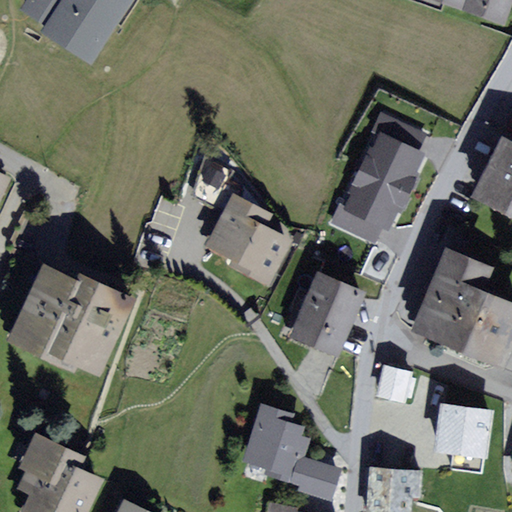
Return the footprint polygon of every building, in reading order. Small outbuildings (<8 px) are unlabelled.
[(23,0),(16,14),(77,49),(105,0),(23,0)] [(507,0),(422,0),(499,25),(507,0)] [(428,134),(381,112),(354,171),(409,197),(428,157),(419,153),(428,134)] [(511,138),(510,137),(474,211),(511,229),(511,138)] [(0,177),(9,159),(0,154),(0,177)] [(409,197),(354,171),(329,225),(374,245),(381,229),(392,234),(409,197)] [(267,200),(227,182),(199,244),(257,270),(280,220),(262,212),(267,200)] [(123,279),(52,249),(12,342),(83,372),(123,279)] [(485,272),(439,250),(405,317),(491,359),(511,315),(511,303),(478,287),(485,272)] [(353,276),(314,259),(284,329),(322,346),(353,276)] [(415,362),(384,358),(379,392),(410,396),(415,362)] [(482,394),(432,388),(426,441),(475,447),(482,394)] [(283,401),(253,393),(234,462),(325,486),(331,462),(296,453),(303,426),(296,426),(296,417),(283,412),(283,401)] [(77,455),(23,432),(3,478),(11,482),(6,494),(25,502),(20,511),(78,511),(94,478),(72,468),(77,455)] [(410,511),(412,469),(377,468),(375,511),(410,511)] [(332,511),(335,503),(269,487),(262,511),(332,511)] [(160,511),(161,511),(122,494),(113,511),(160,511)]
